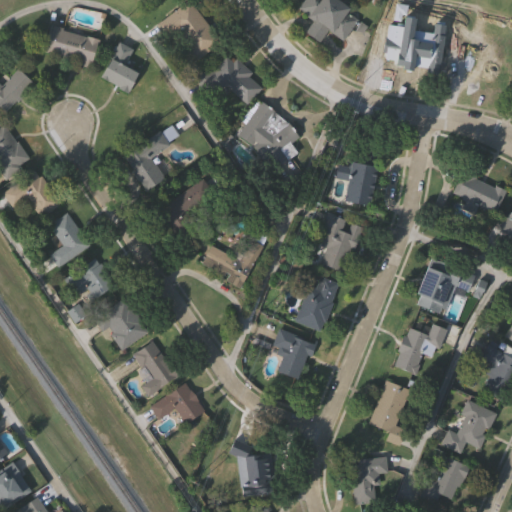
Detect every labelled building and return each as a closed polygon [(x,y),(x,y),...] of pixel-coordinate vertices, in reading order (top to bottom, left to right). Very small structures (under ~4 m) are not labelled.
[(186,0),(219,41),(187,66),(155,23),(184,0),(186,0)] [(325,30),(318,42),(303,33),(312,19),(297,9),(302,0),(334,0),(358,14),(342,40),(325,30)] [(40,55),(45,26),(95,35),(90,64),(40,55)] [(131,49),(123,66),(135,72),(126,91),(98,77),(116,41),(131,49)] [(436,73),(383,64),(387,41),(440,51),(436,73)] [(240,109),(204,75),(225,53),(261,87),(240,109)] [(511,73),(504,90),(460,74),(467,57),(511,73)] [(0,85),(14,67),(29,79),(3,111),(0,108),(0,85)] [(236,133),(261,103),(298,134),(288,145),(294,151),(278,169),(236,133)] [(0,125),(6,122),(29,159),(3,175),(0,170),(0,125)] [(121,155),(169,124),(177,137),(148,156),(162,178),(143,190),(121,155)] [(374,167),(366,206),(342,201),(351,162),(374,167)] [(0,191),(34,169),(57,203),(37,217),(25,198),(10,208),(0,193),(0,191)] [(503,190),(492,215),(450,197),(461,172),(503,190)] [(188,209),(198,224),(178,237),(157,208),(201,178),(212,194),(188,209)] [(511,224),(503,216),(511,206),(511,224)] [(56,267),(47,254),(60,245),(46,224),(65,211),(88,245),(56,267)] [(360,227),(341,272),(311,259),(330,214),(360,227)] [(208,246),(237,259),(248,237),(261,243),(239,289),(222,281),(224,276),(199,264),(208,246)] [(61,276),(96,258),(109,284),(74,302),(61,276)] [(472,272),(466,291),(451,287),(443,314),(412,305),(425,259),(472,272)] [(321,330),(295,322),(310,274),(336,282),(321,330)] [(144,331),(117,347),(106,330),(102,333),(91,317),(123,297),(144,331)] [(511,320),(511,301),(511,299),(511,341),(503,336),(511,320)] [(443,328),(437,348),(420,343),(412,372),(391,366),(402,326),(426,333),(429,324),(443,328)] [(311,342),(297,379),(274,370),(281,351),(269,346),(277,328),(311,342)] [(176,375),(150,395),(123,360),(149,340),(176,375)] [(489,364),(478,358),(485,344),(511,358),(511,365),(495,396),(477,386),(489,364)] [(366,424),(381,379),(407,388),(395,424),(402,427),(397,444),(382,439),(385,430),(366,424)] [(182,423),(172,408),(156,419),(147,405),(182,381),(201,409),(182,423)] [(493,411),(477,447),(462,441),(457,451),(439,443),(446,427),(452,430),(465,399),(493,411)] [(265,495),(226,497),(225,479),(242,478),(241,453),(264,452),(265,495)] [(383,472),(374,473),(377,501),(351,503),(347,459),(382,456),(383,472)] [(464,463),(453,498),(436,493),(432,504),(420,501),(426,481),(432,482),(441,456),(464,463)] [(30,490),(6,506),(0,497),(0,466),(10,460),(30,490)] [(10,511),(35,495),(47,511),(10,511)] [(246,511),(260,503),(266,511),(246,511)]
